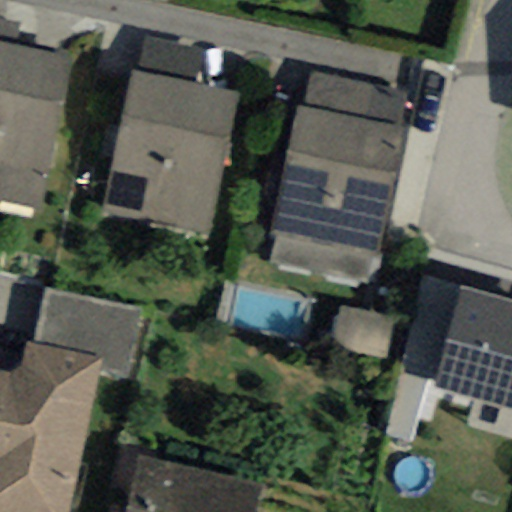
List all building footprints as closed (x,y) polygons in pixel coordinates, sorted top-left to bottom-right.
[(195,85),(204,51),(146,38),(138,73),(195,85)] [(71,59),(0,41),(0,199),(36,208),(71,59)] [(138,73),(132,72),(101,211),(207,234),(237,94),(195,85),(138,73)] [(378,261),(407,128),(400,127),(406,94),(313,73),(305,106),(297,104),(268,236),(275,238),(269,266),(365,287),(371,259),(378,261)] [(435,379),(460,289),(426,279),(400,369),(435,379)] [(98,373),(128,379),(143,309),(47,287),(34,344),(101,358),(98,373)] [(511,303),(460,289),(435,379),(432,386),(511,408),(511,303)] [(387,359),(395,320),(341,309),(333,348),(387,359)] [(19,378),(0,373),(0,511),(66,511),(98,373),(101,358),(34,344),(28,341),(19,378)] [(141,459),(128,511),(256,511),(262,487),(141,459)]
